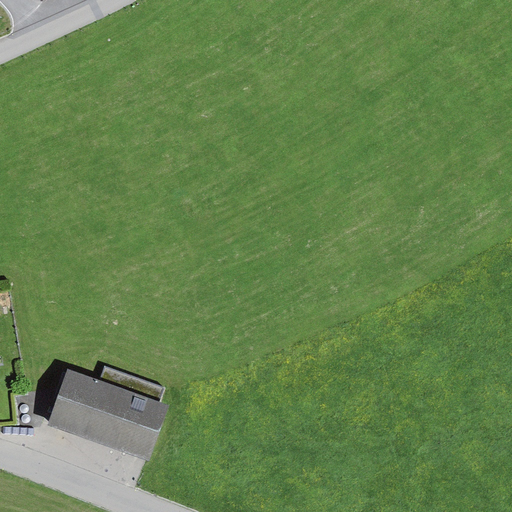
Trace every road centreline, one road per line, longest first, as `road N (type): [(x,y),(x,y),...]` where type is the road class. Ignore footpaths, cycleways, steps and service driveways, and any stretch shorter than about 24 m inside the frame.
road 1 (tertiary): [(0,457),(151,511)]
road 2 (unclassified): [(0,52),(123,0)]
